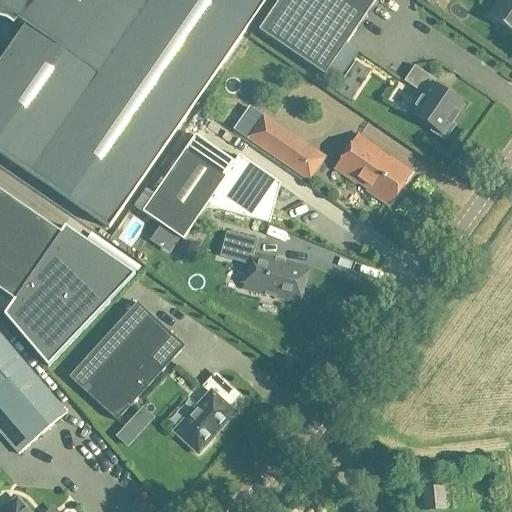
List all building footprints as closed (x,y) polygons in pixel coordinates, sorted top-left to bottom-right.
[(0,0),(0,11),(10,14),(18,19),(18,20),(26,26),(0,63),(0,153),(109,228),(266,0),(0,0)] [(279,0),(259,31),(325,76),(376,0),(279,0)] [(511,0),(501,0),(490,16),(511,31),(511,0)] [(431,131),(445,140),(455,126),(452,123),(464,105),(433,84),(436,80),(415,66),(404,81),(420,92),(408,111),(433,128),(431,131)] [(247,139),(309,182),(326,157),(285,129),(284,131),(274,124),(275,122),(264,114),(247,139)] [(358,135),(334,169),(356,184),(357,182),(367,189),(366,191),(389,207),(413,173),(390,157),(389,158),(379,152),(380,150),(358,135)] [(206,208),(270,224),(280,185),(239,156),(234,163),(195,136),(143,213),(183,241),(206,208)] [(0,290),(14,301),(4,315),(48,367),(135,275),(134,274),(66,227),(61,233),(0,191),(0,290)] [(227,235),(221,259),(250,267),(244,291),(299,305),(309,268),(254,254),(257,242),(227,235)] [(185,347),(137,303),(69,378),(116,421),(185,347)] [(0,391),(0,433),(19,456),(67,415),(28,368),(0,391)] [(174,432),(198,454),(236,413),(235,411),(235,412),(228,406),(237,396),(237,397),(238,395),(215,375),(204,387),(206,388),(211,392),(175,431),(174,432)] [(128,448),(137,437),(125,427),(116,437),(128,448)] [(349,440),(338,455),(324,472),(332,477),(346,460),(357,446),(349,440)] [(424,511),(431,511),(446,511),(444,487),(423,489),(424,511)] [(26,511),(17,501),(3,511),(26,511)]
